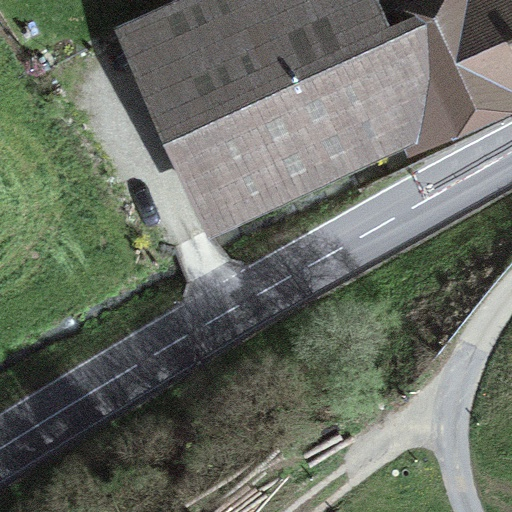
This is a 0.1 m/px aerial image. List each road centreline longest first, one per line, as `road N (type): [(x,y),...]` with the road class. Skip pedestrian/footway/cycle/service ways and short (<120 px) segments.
road 1 (secondary): [(511,154),(0,449)]
road 2 (unclassified): [(469,511),(455,466),(458,391),(484,328),(511,289)]
road 3 (track): [(284,511),(331,474),(453,418)]
